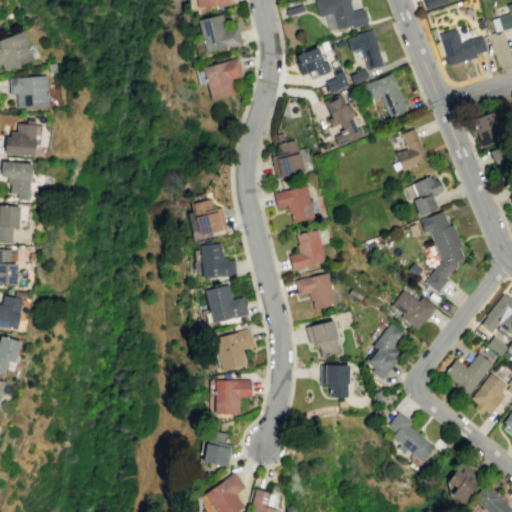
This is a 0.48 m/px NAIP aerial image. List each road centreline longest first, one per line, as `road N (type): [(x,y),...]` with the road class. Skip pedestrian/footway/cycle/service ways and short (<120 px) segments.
road 1 (residential): [(264,442),(280,359),(244,177),(270,62),(258,0)]
road 2 (tertiary): [(511,266),(398,0)]
road 3 (residential): [(511,469),(414,387),(504,260)]
